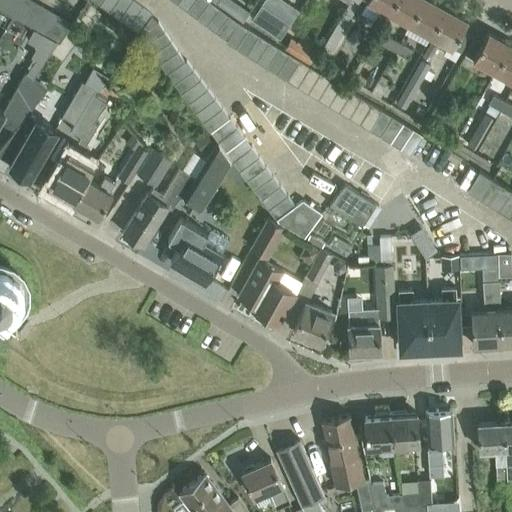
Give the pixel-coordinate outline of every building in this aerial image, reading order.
[(15,0),(1,0),(0,3),(0,9),(8,14),(15,0)] [(29,0),(15,0),(8,14),(18,19),(29,0)] [(40,4),(32,0),(29,0),(18,19),(28,25),(40,4)] [(109,11),(116,0),(101,0),(99,4),(109,11)] [(119,17),(131,0),(116,0),(109,11),(119,17)] [(129,24),(141,6),(132,0),(131,0),(119,17),(129,24)] [(177,0),(176,3),(185,10),(192,0),(177,0)] [(195,17),(207,0),(192,0),(185,10),(195,17)] [(205,24),(218,7),(208,0),(207,0),(195,17),(205,24)] [(368,0),(388,10),(393,0),(368,0)] [(409,22),(421,0),(393,0),(388,10),(409,22)] [(430,34),(446,6),(434,0),(421,0),(409,22),(421,29),(416,39),(425,44),(430,34)] [(234,2),(229,9),(242,18),(247,11),(234,2)] [(261,2),(252,16),(280,36),(289,22),(261,2)] [(50,10),(40,4),(28,25),(38,31),(50,10)] [(151,13),(141,6),(129,24),(139,31),(151,13)] [(461,29),(467,18),(446,6),(430,34),(459,51),(469,33),(461,29)] [(214,31),(227,14),(218,7),(205,24),(214,31)] [(60,16),(50,10),(38,31),(44,35),(48,37),(60,16)] [(351,15),(343,11),(323,46),(331,51),(351,15)] [(224,39),(237,21),(227,14),(214,31),(224,39)] [(60,16),(48,37),(57,42),(71,22),(60,16)] [(158,20),(139,32),(146,42),(164,30),(158,20)] [(235,48),(247,27),(237,21),(224,41),(235,48)] [(245,54),(258,34),(247,27),(235,48),(245,54)] [(153,52),(171,40),(164,30),(146,42),(153,52)] [(494,70),(510,42),(488,30),(482,41),(474,36),(465,53),(494,70)] [(285,49),(308,63),(314,54),(309,50),(315,39),(302,31),(296,42),(291,39),(285,49)] [(394,50),(401,39),(389,32),(382,43),(394,50)] [(255,60),(268,40),(258,34),(245,54),(255,60)] [(44,35),(41,40),(44,47),(50,51),(57,42),(48,37),(44,35)] [(413,46),(401,39),(394,50),(406,56),(413,46)] [(159,62),(178,50),(171,40),(153,52),(159,62)] [(265,67),(278,46),(268,40),(255,60),(265,67)] [(511,79),(511,42),(510,42),(494,70),(511,79)] [(275,73),(288,53),(278,46),(265,67),(275,73)] [(184,60),(178,50),(159,62),(166,72),(184,60)] [(286,79),(298,59),(288,53),(275,73),(286,79)] [(174,83),(193,68),(186,59),(167,73),(174,83)] [(297,86),(309,65),(298,59),(286,80),(297,86)] [(307,92),(319,72),(309,65),(297,86),(307,92)] [(181,92),(200,78),(193,68),(174,83),(181,92)] [(25,70),(17,85),(22,94),(34,77),(25,71),(25,70)] [(318,98),(330,78),(319,72),(307,92),(318,98)] [(34,77),(22,94),(30,106),(45,87),(34,77)] [(188,102),(208,87),(200,78),(181,92),(188,102)] [(328,104),(340,84),(330,78),(318,98),(328,104)] [(94,87),(82,79),(62,114),(74,121),(94,87)] [(338,110),(351,90),(340,84),(328,104),(338,110)] [(22,94),(17,85),(4,109),(0,107),(0,120),(14,129),(28,112),(31,108),(30,106),(22,94)] [(94,87),(74,121),(70,128),(80,134),(78,139),(85,143),(97,123),(94,120),(107,101),(109,98),(99,90),(100,90),(94,87)] [(215,97),(208,87),(188,102),(195,111),(215,97)] [(349,117),(361,96),(351,90),(338,110),(349,117)] [(500,109),(506,99),(493,92),(488,102),(500,109)] [(359,123),(371,102),(361,96),(349,117),(359,123)] [(222,107),(215,97),(195,111),(203,121),(222,107)] [(266,145),(295,128),(300,136),(308,131),(294,109),(284,115),(273,97),(246,113),(266,145)] [(511,102),(506,99),(500,109),(511,115),(511,102)] [(382,108),(371,102),(359,123),(369,129),(382,108)] [(229,116),(222,107),(203,121),(210,131),(229,116)] [(380,135),(392,115),(382,108),(369,129),(380,135)] [(14,129),(0,146),(0,154),(10,160),(9,162),(10,163),(11,161),(16,164),(15,166),(17,167),(15,171),(27,177),(28,174),(30,175),(57,129),(28,112),(14,129)] [(390,141),(402,121),(392,115),(380,135),(390,141)] [(217,140),(236,126),(229,116),(210,131),(217,140)] [(400,148),(413,127),(402,121),(390,141),(400,148)] [(225,149),(244,135),(236,126),(217,140),(225,149)] [(413,127),(400,148),(410,154),(423,134),(413,127)] [(232,159),(251,145),(244,135),(225,149),(232,159)] [(196,175),(182,194),(190,200),(202,208),(233,160),(232,159),(216,140),(206,158),(196,175)] [(117,173),(129,181),(136,169),(148,151),(147,150),(136,143),(117,173)] [(239,169),(258,155),(251,145),(232,159),(233,160),(239,169)] [(151,146),(148,151),(136,169),(156,182),(171,158),(151,146)] [(85,176),(87,177),(92,168),(68,155),(63,163),(61,162),(47,185),(72,200),(85,176)] [(246,179),(266,165),(258,155),(239,169),(246,179)] [(146,190),(122,230),(143,242),(168,204),(171,206),(182,194),(196,175),(183,167),(180,165),(163,191),(151,184),(147,191),(146,190)] [(266,165),(246,179),(254,189),(273,174),(266,165)] [(511,189),(479,168),(467,188),(511,217),(511,189)] [(273,174),(254,189),(261,198),(280,184),(273,174)] [(99,184),(87,177),(85,176),(72,200),(97,215),(111,192),(109,190),(115,181),(104,175),(99,184)] [(344,182),(329,203),(362,224),(365,218),(375,204),(376,202),(344,182)] [(280,184),(261,198),(268,208),(287,194),(280,184)] [(287,194),(268,208),(275,218),(295,203),(287,194)] [(295,203),(275,218),(304,235),(322,212),(302,198),(295,203)] [(267,254),(284,224),(268,215),(261,227),(252,245),(267,254)] [(180,216),(168,237),(179,244),(170,258),(187,268),(186,271),(197,277),(199,275),(202,277),(204,279),(221,251),(221,250),(229,237),(211,227),(208,232),(180,216)] [(379,242),(366,243),(367,259),(380,258),(392,258),(390,233),(379,234),(379,242)] [(306,272),(318,278),(332,252),(320,245),(306,272)] [(511,273),(511,256),(510,250),(497,251),(499,274),(511,273)] [(474,252),(459,253),(460,263),(460,267),(474,266),(474,252)] [(459,253),(442,254),(443,264),(460,263),(459,253)] [(251,305),(255,307),(256,307),(256,306),(263,310),(263,311),(265,313),(263,315),(275,322),(276,319),(279,321),(282,314),(284,315),(286,310),(285,310),(296,290),(277,279),(283,269),(259,256),(238,294),(252,302),(251,305)] [(375,263),(377,306),(378,306),(378,311),(395,311),(393,269),(392,270),(392,262),(375,263)] [(0,308),(3,308),(5,307),(8,306),(11,304),(14,300),(15,298),(16,295),(17,293),(17,290),(17,287),(17,284),(16,282),(14,279),(13,277),(11,275),(9,274),(6,272),(3,271),(1,271),(0,270),(0,308)] [(500,306),(501,306),(499,278),(482,279),(484,307),(470,308),(473,343),(502,341),(500,306)] [(456,285),(441,286),(442,297),(427,298),(430,348),(447,347),(447,344),(458,343),(456,285)] [(430,348),(427,298),(413,298),(412,287),(398,288),(401,346),(412,346),(412,349),(430,348)] [(332,310),(305,299),(293,329),(320,340),(332,310)] [(511,305),(501,306),(500,306),(502,341),(511,340),(511,305)] [(380,347),(378,311),(378,306),(377,306),(348,308),(348,322),(349,349),(380,347)] [(425,408),(429,477),(441,476),(440,442),(454,441),(452,407),(425,408)] [(417,411),(406,412),(406,410),(391,411),(393,443),(419,441),(417,411)] [(393,443),(391,411),(375,412),(375,414),(365,415),(367,445),(393,443)] [(335,484),(356,479),(362,507),(375,504),(370,481),(369,476),(364,477),(350,413),(322,419),(330,459),(335,484)] [(511,419),(503,420),(507,480),(509,503),(511,502),(511,419)] [(507,480),(503,420),(478,422),(479,448),(495,447),(497,480),(507,480)] [(276,448),(304,511),(325,511),(321,503),(326,500),(323,493),(324,492),(300,438),(276,448)] [(242,469),(253,495),(254,495),(258,504),(272,498),(276,507),(290,500),(270,457),(242,469)] [(250,511),(251,511),(238,495),(228,502),(204,470),(179,490),(195,511),(250,511)] [(418,490),(401,492),(403,503),(425,501),(426,501),(431,501),(429,477),(417,478),(418,490)] [(375,504),(375,505),(403,503),(401,492),(386,493),(383,480),(370,481),(375,504)] [(431,501),(426,501),(427,511),(443,511),(443,500),(431,501)] [(426,511),(425,501),(403,503),(405,511),(426,511)] [(405,511),(403,503),(375,505),(372,505),(372,508),(372,511),(405,511)]
